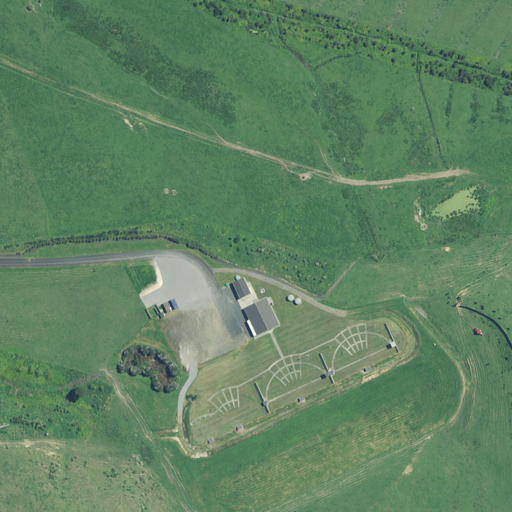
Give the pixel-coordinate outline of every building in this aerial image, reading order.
[(253,298),(243,278),(234,283),(244,303),(253,298)] [(296,299),(295,298),(295,297),(294,296),(294,295),(293,295),(292,295),(292,294),(291,294),(290,295),(289,295),(289,296),(288,296),(288,297),(288,298),(288,299),(289,300),(290,301),(291,301),(292,301),(293,301),(293,300),(294,300),(295,301),(295,302),(296,303),(296,304),(297,304),(297,305),(298,305),(299,305),(300,305),(300,304),(301,304),(301,303),(302,303),(302,302),(302,301),(302,300),(301,300),(301,299),(300,299),(300,298),(299,298),(298,298),(297,299),(296,299)] [(279,327),(265,298),(242,309),(256,338),(279,327)] [(176,307),(166,311),(169,318),(179,313),(176,307)] [(334,367),(325,371),(327,377),(336,373),(334,367)]
